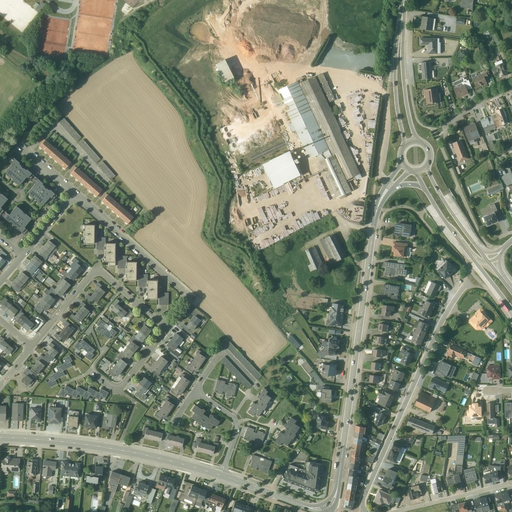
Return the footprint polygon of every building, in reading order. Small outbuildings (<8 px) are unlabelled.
[(460,8),(472,9),(473,0),(461,0),(460,7),(460,8)] [(37,3),(33,8),(38,13),(44,5),(41,2),(39,5),(37,3)] [(422,17),(420,29),(432,31),(434,18),(422,17)] [(419,38),(419,45),(428,45),(428,54),(437,54),(440,53),(440,43),(437,43),(437,38),(419,38)] [(233,78),(224,60),(215,65),(224,83),(233,78)] [(497,62),(496,61),(495,62),(495,63),(494,63),(495,66),(495,67),(491,69),(495,77),(499,75),(500,78),(508,75),(503,63),(502,60),(497,62)] [(432,63),(432,62),(419,63),(419,64),(420,64),(422,79),(421,79),(421,81),(433,79),(433,78),(432,78),(431,63),(432,63)] [(473,78),(476,88),(487,84),(485,80),(489,79),(486,72),(477,76),(476,73),(471,75),(473,78)] [(280,94),(272,98),(275,104),(283,100),(287,111),(286,111),(309,159),(317,155),(320,162),(317,163),(334,200),(340,197),(341,199),(347,196),(346,194),(355,190),(350,179),(356,176),(357,180),(362,177),(340,130),(341,130),(330,107),(328,104),(335,100),(331,91),(323,74),(315,77),(315,76),(303,82),(301,80),(278,90),(280,94)] [(457,98),(469,94),(467,90),(472,88),(468,80),(467,81),(466,79),(465,80),(464,78),(451,83),(457,98)] [(438,88),(424,90),(424,95),(426,95),(427,104),(440,103),(438,88)] [(505,118),(502,109),(501,109),(502,109),(497,111),(497,114),(492,116),(496,128),(496,129),(503,126),(508,124),(507,123),(511,122),(509,117),(505,118)] [(490,131),(496,128),(492,116),(488,117),(480,120),(486,135),(491,133),(490,131)] [(475,124),(464,128),(469,142),(476,139),(480,137),(475,124)] [(39,146),(39,147),(44,152),(51,144),(45,139),(45,140),(39,146)] [(462,140),(452,143),(458,159),(459,159),(460,162),(468,159),(462,140)] [(56,149),(51,144),(44,152),(49,156),(56,149)] [(61,153),(56,149),(49,156),(54,161),(61,153)] [(290,151),(262,164),(274,188),(301,175),(290,151)] [(66,158),(61,153),(54,161),(60,165),(66,158)] [(4,173),(11,178),(12,178),(13,179),(13,180),(19,186),(26,177),(30,180),(33,176),(26,169),(25,170),(23,168),(22,168),(21,167),(21,166),(19,164),(19,163),(10,155),(6,160),(11,164),(4,173)] [(71,162),(66,158),(60,165),(65,169),(71,163),(71,162)] [(70,174),(75,179),(82,171),(77,167),(76,168),(70,174)] [(87,176),(82,171),(75,179),(80,183),(87,176)] [(92,180),(87,176),(80,183),(85,188),(92,180)] [(35,177),(31,182),(34,185),(27,193),(34,198),(35,198),(36,199),(36,200),(42,206),(49,198),(55,202),(59,198),(49,190),(49,191),(46,189),(45,189),(44,187),(44,186),(42,184),(35,177)] [(97,185),(92,180),(85,188),(90,192),(97,185)] [(501,183),(487,190),(489,195),(496,192),(496,193),(500,191),(499,191),(504,189),(501,183)] [(102,189),(97,185),(90,192),(96,197),(96,196),(102,190),(102,189)] [(106,206),(113,198),(108,194),(107,195),(101,201),(106,206)] [(111,211),(118,203),(113,198),(106,206),(111,211)] [(117,215),(123,207),(118,203),(111,211),(117,215)] [(491,206),(480,210),(483,217),(482,217),(484,223),(485,222),(487,226),(488,226),(489,226),(490,225),(491,224),(498,221),(495,214),(498,213),(494,204),(491,205),(491,206)] [(9,215),(6,212),(2,217),(9,223),(10,222),(12,224),(13,223),(15,225),(15,226),(17,228),(16,229),(26,237),(29,232),(24,227),(31,219),(29,217),(30,216),(27,214),(27,215),(25,214),(23,214),(23,213),(22,212),(21,210),(22,209),(19,207),(18,208),(16,206),(9,215)] [(117,215),(122,220),(128,212),(123,207),(117,215)] [(122,220),(127,224),(133,217),(134,217),(128,212),(122,220)] [(398,225),(396,224),(394,235),(409,237),(411,225),(404,224),(398,223),(398,225)] [(96,239),(96,237),(96,233),(94,233),(94,225),(84,225),(84,244),(94,244),(94,239),(96,239)] [(335,234),(320,241),(332,264),(346,257),(335,234)] [(43,246),(52,254),(53,254),(56,249),(55,248),(58,245),(52,240),(51,242),(48,240),(43,246)] [(408,244),(393,242),(393,246),(394,246),(393,250),(395,250),(394,252),(394,255),(406,257),(407,257),(408,252),(407,251),(408,244)] [(433,246),(439,253),(443,249),(437,242),(433,246)] [(117,257),(117,256),(117,252),(115,252),(115,244),(105,244),(104,250),(104,262),(114,262),(115,257),(117,257)] [(39,255),(45,261),(47,257),(49,258),(52,254),(43,246),(38,252),(40,254),(39,255)] [(315,246),(305,250),(311,264),(308,266),(311,272),(324,265),(315,246)] [(64,251),(58,258),(60,260),(66,253),(64,251)] [(30,262),(39,269),(42,265),(42,264),(45,261),(39,255),(37,258),(35,256),(30,262)] [(69,267),(78,274),(83,268),(81,267),(82,265),(74,258),(71,261),(73,263),(69,267)] [(436,269),(445,279),(449,275),(451,273),(455,269),(446,260),(444,261),(443,260),(436,266),(437,268),(436,269)] [(25,271),(31,277),(33,279),(36,275),(35,274),(39,269),(30,262),(24,268),(27,270),(25,271)] [(135,275),(138,275),(138,274),(138,270),(136,270),(136,262),(126,262),(125,268),(125,280),(135,280),(135,275)] [(405,265),(385,262),(384,267),(386,267),(385,275),(390,276),(398,277),(398,275),(406,276),(407,270),(405,270),(405,265)] [(63,276),(69,281),(70,279),(73,281),(78,274),(69,267),(66,272),(64,270),(61,274),(63,276)] [(16,277),(25,285),(29,281),(28,280),(31,277),(25,271),(23,274),(21,272),(16,277)] [(57,284),(58,284),(65,290),(70,285),(67,283),(69,281),(63,276),(57,284)] [(11,288),(18,293),(21,289),(25,285),(16,277),(11,283),(13,286),(11,288)] [(156,294),(159,294),(159,292),(159,288),(156,288),(156,280),(146,280),(146,286),(146,299),(156,299),(156,294)] [(439,291),(442,286),(432,282),(429,281),(424,292),(426,293),(426,294),(435,297),(438,291),(439,291)] [(98,287),(94,292),(99,297),(104,292),(101,289),(103,287),(97,282),(95,285),(98,287)] [(396,286),(383,284),(381,295),(391,296),(398,295),(398,294),(399,294),(399,290),(400,284),(396,283),(396,286)] [(51,287),(48,291),(54,295),(56,293),(60,297),(65,290),(58,284),(54,289),(51,287)] [(41,298),(50,305),(55,299),(53,297),(54,295),(48,291),(46,288),(43,292),(45,293),(41,298)] [(85,297),(93,303),(95,301),(96,301),(99,297),(94,292),(90,296),(87,294),(85,297)] [(6,312),(13,304),(8,300),(8,301),(4,298),(0,302),(0,304),(2,306),(0,308),(6,312)] [(41,312),(43,310),(45,311),(50,305),(41,298),(37,302),(38,303),(35,307),(41,312)] [(111,309),(116,314),(121,308),(116,304),(119,301),(116,299),(109,307),(111,309)] [(426,300),(423,308),(432,311),(433,309),(435,305),(426,300)] [(82,306),(78,311),(84,316),(86,318),(90,313),(89,312),(91,309),(81,301),(79,304),(82,306)] [(15,317),(20,311),(21,309),(14,303),(13,304),(6,312),(11,317),(13,315),(15,317)] [(329,313),(343,315),(345,305),(332,303),(332,307),(330,307),(329,313)] [(395,306),(383,305),(381,315),(390,316),(391,310),(392,311),(394,311),(395,306)] [(121,308),(116,314),(121,318),(122,318),(123,320),(125,318),(131,312),(131,311),(128,309),(125,312),(121,308)] [(190,321),(196,326),(200,320),(203,315),(195,308),(190,314),(194,316),(190,321)] [(432,311),(423,308),(420,314),(429,318),(431,314),(432,311)] [(481,308),(468,320),(470,321),(468,322),(476,330),(482,330),(486,326),(486,327),(492,321),(485,314),(486,313),(481,308)] [(16,321),(22,326),(27,319),(23,315),(24,314),(20,311),(15,317),(17,318),(16,321)] [(71,313),(69,316),(78,323),(79,321),(80,322),(84,316),(78,311),(74,316),(71,313)] [(133,314),(131,312),(125,318),(127,321),(129,318),(133,314)] [(342,326),(343,315),(329,313),(328,321),(330,321),(329,324),(342,326)] [(27,319),(22,326),(27,330),(29,328),(32,330),(36,324),(33,321),(32,322),(27,319)] [(105,323),(100,319),(96,324),(97,326),(95,329),(100,333),(101,331),(105,332),(107,330),(106,329),(102,326),(105,323)] [(62,330),(68,335),(72,330),(73,331),(75,328),(65,321),(63,323),(66,325),(62,330)] [(139,330),(145,336),(150,330),(148,329),(150,326),(144,321),(140,326),(141,327),(139,330)] [(181,326),(187,331),(188,329),(191,331),(196,326),(190,321),(186,326),(183,323),(181,326)] [(426,332),(429,325),(420,321),(417,328),(426,332)] [(389,325),(379,323),(378,330),(388,331),(389,325)] [(101,331),(100,333),(108,339),(110,336),(112,337),(116,332),(111,328),(109,331),(107,330),(105,332),(101,331)] [(420,344),(426,332),(417,328),(413,335),(410,334),(409,339),(420,344)] [(134,334),(131,338),(137,342),(139,341),(141,342),(145,336),(139,330),(136,329),(135,331),(137,333),(135,335),(134,334)] [(61,338),(64,341),(68,335),(62,330),(58,335),(55,333),(53,335),(59,340),(61,338)] [(170,339),(178,344),(180,346),(184,342),(182,341),(185,337),(179,332),(177,335),(175,333),(170,339)] [(288,339),(296,348),(300,345),(292,335),(288,339)] [(329,347),(339,348),(340,347),(339,347),(340,340),(341,339),(337,339),(337,337),(335,336),(334,339),(330,338),(329,342),(327,341),(327,340),(318,339),(318,340),(322,346),(326,346),(329,347)] [(387,337),(378,336),(377,343),(386,344),(387,337)] [(131,338),(125,346),(133,353),(138,346),(136,345),(137,342),(131,338)] [(89,345),(82,339),(79,343),(77,341),(73,346),(78,350),(81,347),(82,349),(84,346),(88,347),(89,345)] [(166,349),(178,358),(181,354),(179,353),(181,351),(176,347),(178,344),(170,339),(165,345),(167,347),(166,349)] [(46,352),(53,357),(57,352),(54,349),(56,347),(50,342),(48,345),(51,347),(46,352)] [(8,345),(3,350),(8,354),(10,351),(12,353),(17,348),(15,345),(12,348),(8,345)] [(84,346),(82,349),(84,350),(87,352),(84,355),(89,360),(93,355),(92,353),(94,350),(89,345),(88,347),(84,346)] [(451,345),(448,351),(449,352),(448,355),(455,358),(456,356),(463,359),(464,357),(467,358),(468,357),(472,359),(471,361),(473,361),(472,363),(478,366),(481,359),(451,345)] [(120,352),(118,354),(124,359),(126,357),(128,359),(133,353),(125,346),(123,348),(120,352)] [(329,354),(329,347),(326,346),(320,351),(324,356),(327,354),(329,354)] [(409,365),(414,354),(409,352),(410,349),(403,346),(401,351),(405,353),(402,361),(409,365)] [(339,353),(339,348),(329,347),(329,354),(338,355),(338,353),(339,353)] [(192,359),(200,364),(204,358),(202,356),(204,354),(198,349),(195,353),(196,354),(192,359)] [(386,350),(374,349),(373,356),(382,357),(383,354),(386,354),(386,350)] [(40,354),(38,357),(46,364),(48,362),(49,362),(53,357),(46,352),(43,357),(40,354)] [(115,364),(121,370),(126,364),(123,361),(124,359),(118,354),(115,358),(118,360),(115,364)] [(65,362),(61,364),(64,370),(72,366),(70,362),(72,361),(69,355),(63,358),(65,362)] [(155,362),(164,369),(168,364),(167,363),(170,360),(164,355),(162,357),(160,355),(155,362)] [(37,360),(33,365),(40,371),(44,365),(44,366),(46,364),(38,357),(36,359),(37,360)] [(193,370),(195,371),(200,364),(192,359),(189,365),(188,364),(185,368),(191,372),(193,370)] [(302,365),(308,373),(313,370),(307,361),(302,365)] [(151,372),(157,376),(160,373),(161,373),(164,369),(155,362),(150,368),(152,370),(151,372)] [(109,367),(110,368),(107,371),(107,372),(113,377),(115,374),(117,376),(121,370),(115,364),(112,363),(109,367)] [(439,363),(436,370),(442,373),(442,374),(445,375),(446,374),(450,376),(454,368),(449,366),(450,364),(447,363),(445,366),(439,363)] [(55,372),(54,373),(57,379),(64,375),(62,371),(64,370),(61,364),(53,368),(55,372)] [(337,366),(319,364),(318,371),(321,374),(335,376),(337,366)] [(27,368),(24,370),(30,375),(32,373),(35,376),(36,374),(37,376),(41,371),(40,371),(33,365),(29,370),(27,368)] [(499,365),(488,365),(488,368),(487,368),(487,377),(492,377),(492,379),(500,379),(499,365)] [(405,374),(393,368),(389,375),(392,377),(402,381),(403,379),(405,374)] [(25,375),(21,380),(27,385),(29,387),(33,382),(34,381),(35,379),(34,379),(35,379),(30,375),(24,370),(22,373),(25,375)] [(46,382),(49,388),(57,384),(55,380),(57,379),(54,373),(48,376),(50,380),(48,381),(46,382)] [(175,381),(175,382),(184,388),(189,381),(187,379),(188,377),(182,373),(179,377),(178,376),(175,381)] [(383,376),(370,374),(369,381),(379,383),(379,380),(382,380),(383,376)] [(139,384),(148,390),(151,386),(151,385),(153,381),(147,376),(146,378),(143,377),(139,384)] [(397,390),(402,381),(392,377),(388,386),(397,390)] [(433,377),(428,387),(437,391),(438,389),(445,393),(449,384),(433,377)] [(215,385),(225,388),(226,384),(224,384),(225,381),(217,379),(215,385)] [(175,382),(169,392),(175,396),(177,393),(180,395),(184,388),(175,382)] [(228,385),(226,384),(225,388),(234,391),(236,384),(228,382),(228,385)] [(148,390),(139,384),(134,389),(136,391),(134,393),(143,400),(146,396),(144,395),(148,390)] [(63,389),(61,388),(58,394),(64,397),(66,393),(68,394),(70,395),(73,389),(65,385),(63,389)] [(213,392),(221,394),(222,392),(224,392),(225,388),(215,385),(213,392)] [(75,390),(73,389),(70,395),(76,398),(77,394),(80,395),(81,396),(84,390),(77,386),(75,390)] [(331,397),(332,389),(329,389),(329,387),(322,386),(321,392),(322,392),(321,396),(320,402),(332,403),(332,398),(331,397)] [(84,390),(81,396),(87,399),(89,395),(91,396),(93,397),(96,391),(88,387),(87,391),(84,390)] [(251,405),(247,412),(252,416),(254,413),(259,416),(262,413),(264,414),(266,411),(265,410),(268,405),(269,406),(272,402),(270,400),(272,397),(267,394),(268,391),(263,387),(258,394),(257,394),(256,396),(259,399),(258,399),(258,400),(256,403),(255,404),(252,402),(250,404),(251,405)] [(96,391),(93,397),(99,400),(101,396),(103,397),(105,398),(108,392),(100,388),(98,392),(96,391)] [(225,388),(224,392),(225,392),(225,395),(233,397),(234,391),(225,388)] [(377,403),(389,408),(395,396),(380,389),(378,395),(377,398),(379,399),(377,403)] [(421,391),(414,405),(430,412),(436,398),(431,396),(421,391)] [(161,406),(169,412),(173,405),(171,403),(172,401),(166,396),(163,400),(162,400),(160,403),(158,402),(157,403),(161,406)] [(11,420),(22,421),(23,403),(12,403),(11,420)] [(481,415),(481,405),(478,405),(478,403),(473,403),(473,405),(469,405),(470,411),(467,411),(467,416),(470,416),(470,417),(471,418),(471,419),(472,419),(473,420),(474,420),(475,419),(475,418),(476,418),(476,417),(476,420),(481,420),(481,417),(482,417),(482,415),(481,415)] [(487,418),(487,424),(495,424),(494,418),(495,418),(495,417),(494,417),(493,403),(495,403),(487,403),(487,418)] [(47,422),(59,423),(59,422),(60,417),(60,407),(56,407),(56,404),(50,404),(50,407),(49,406),(47,422)] [(202,425),(209,430),(212,425),(215,427),(219,421),(212,417),(212,415),(210,414),(208,417),(202,414),(204,410),(202,408),(201,409),(194,405),(191,410),(193,412),(190,417),(197,422),(197,423),(201,426),(202,425)] [(153,415),(160,419),(161,417),(164,419),(169,412),(161,406),(157,412),(156,411),(153,415)] [(36,421),(40,421),(41,409),(41,408),(31,407),(30,418),(36,419),(36,421)] [(78,411),(67,410),(67,414),(68,415),(67,420),(66,425),(76,426),(78,415),(78,411)] [(101,428),(109,429),(108,429),(108,427),(114,428),(116,415),(112,414),(112,413),(104,412),(101,428)] [(385,414),(380,412),(379,414),(378,413),(377,413),(375,416),(376,416),(374,421),(376,422),(375,424),(380,426),(380,424),(382,425),(386,417),(384,416),(385,414)] [(97,415),(85,414),(83,426),(88,427),(88,426),(91,427),(90,427),(95,428),(97,415)] [(327,421),(328,417),(318,414),(316,423),(317,424),(317,427),(327,429),(327,428),(328,428),(329,425),(328,424),(328,421),(327,421)] [(435,426),(410,416),(407,425),(432,435),(435,426)] [(279,435),(275,441),(280,445),(282,442),(288,446),(292,439),(293,439),(297,434),(296,434),(300,427),(295,423),(297,421),(291,417),(287,424),(286,423),(284,426),(287,428),(284,433),(281,431),(279,434),(279,435)] [(356,425),(355,431),(365,433),(366,427),(356,425)] [(245,432),(254,436),(255,432),(254,431),(255,429),(247,426),(245,432)] [(148,428),(143,427),(141,434),(144,435),(144,437),(152,439),(154,431),(148,429),(148,428)] [(257,433),(255,432),(254,436),(264,439),(266,433),(258,430),(257,433)] [(160,432),(154,431),(152,439),(159,441),(160,439),(163,440),(165,432),(160,431),(160,432)] [(355,431),(355,437),(367,440),(367,438),(365,438),(365,437),(363,437),(364,434),(365,435),(365,433),(355,431)] [(169,433),(165,432),(163,440),(165,440),(164,443),(173,445),(175,436),(169,435),(169,433)] [(251,439),(253,440),(254,436),(245,432),(242,439),(250,441),(251,439)] [(461,475),(466,435),(448,436),(448,440),(447,443),(458,443),(455,474),(446,477),(449,487),(456,485),(456,487),(462,486),(462,485),(463,485),(461,475)] [(175,436),(173,445),(181,447),(182,444),(184,445),(186,437),(182,436),(181,438),(175,436)] [(254,443),(261,446),(264,439),(254,436),(253,440),(255,440),(254,443)] [(196,451),(204,452),(206,444),(200,442),(201,439),(196,438),(194,447),(197,448),(196,451)] [(395,441),(392,448),(400,452),(404,453),(408,445),(399,442),(399,443),(395,441)] [(206,444),(204,452),(212,454),(212,452),(215,453),(218,443),(216,443),(213,442),(212,445),(206,444)] [(400,452),(392,448),(387,458),(391,460),(391,461),(395,463),(400,452)] [(253,454),(251,461),(260,464),(262,460),(260,460),(261,457),(253,454)] [(375,457),(369,455),(366,461),(372,463),(375,457)] [(7,471),(19,472),(20,458),(9,458),(9,456),(7,456),(6,458),(1,457),(0,471),(4,471),(4,473),(5,474),(6,474),(7,473),(7,471)] [(264,461),(262,460),(260,464),(270,467),(272,461),(264,458),(264,461)] [(29,472),(29,475),(34,476),(35,472),(37,472),(37,467),(36,467),(37,459),(30,459),(30,462),(27,461),(26,464),(27,465),(27,466),(26,467),(25,472),(29,472)] [(43,460),(41,478),(47,479),(47,476),(51,477),(52,470),(55,470),(56,461),(43,460)] [(60,475),(69,476),(71,463),(67,463),(68,461),(62,461),(60,475)] [(251,461),(249,467),(256,470),(257,467),(259,468),(260,464),(251,461)] [(322,464),(316,463),(316,462),(305,461),(305,469),(302,487),(314,491),(319,489),(322,464)] [(71,463),(69,476),(79,477),(80,463),(75,462),(74,463),(71,463)] [(270,467),(260,464),(259,468),(261,468),(260,471),(268,474),(270,467)] [(281,479),(302,487),(305,469),(290,464),(288,468),(287,468),(284,473),(283,473),(281,479)] [(85,482),(97,483),(98,477),(101,477),(103,466),(95,465),(94,472),(90,472),(89,476),(86,475),(85,482)] [(490,469),(490,471),(493,482),(500,480),(499,476),(500,476),(501,466),(490,465),(490,469)] [(464,470),(467,483),(475,481),(475,480),(477,480),(474,467),(464,470)] [(385,475),(394,480),(398,473),(398,472),(388,468),(385,475)] [(349,475),(361,477),(362,470),(360,470),(350,469),(349,475)] [(108,487),(115,490),(117,485),(120,474),(111,471),(108,479),(109,479),(108,483),(109,483),(108,487)] [(490,471),(483,473),(486,484),(493,482),(490,471)] [(155,487),(163,490),(165,486),(168,476),(160,473),(156,484),(157,484),(155,487)] [(129,477),(120,474),(117,485),(122,487),(123,485),(127,486),(129,477)] [(347,483),(357,485),(362,486),(364,483),(360,481),(361,477),(349,475),(347,483)] [(394,480),(385,475),(381,483),(391,488),(391,487),(393,488),(395,485),(394,484),(393,483),(394,480)] [(168,476),(165,486),(167,487),(165,493),(169,494),(171,488),(173,489),(174,484),(173,483),(174,479),(168,476)] [(190,505),(193,506),(194,504),(200,489),(195,487),(196,485),(186,481),(183,490),(182,489),(178,499),(182,501),(183,502),(184,502),(185,503),(187,504),(188,504),(189,504),(190,505)] [(432,484),(431,484),(433,494),(439,493),(438,492),(444,491),(442,481),(437,483),(432,484)] [(142,494),(146,496),(147,492),(146,491),(148,485),(137,482),(136,485),(134,484),(131,493),(141,496),(142,494)] [(347,483),(347,488),(356,490),(360,491),(361,489),(357,488),(357,487),(357,485),(347,483)] [(419,485),(409,487),(410,490),(408,490),(410,500),(420,497),(419,494),(422,493),(421,489),(420,489),(419,485)] [(146,502),(150,503),(155,489),(151,488),(146,502)] [(200,489),(194,504),(200,506),(202,501),(204,496),(206,491),(205,491),(205,490),(203,489),(202,490),(200,489)] [(396,497),(379,490),(374,501),(383,505),(384,502),(389,504),(390,502),(393,504),(395,501),(399,503),(402,496),(397,494),(396,497)] [(501,492),(505,508),(506,510),(510,509),(508,502),(510,502),(509,500),(511,499),(510,495),(509,495),(508,491),(501,492)] [(501,492),(495,494),(496,498),(494,498),(497,507),(501,506),(502,511),(506,510),(505,508),(501,492)] [(213,508),(218,496),(217,496),(217,495),(216,495),(216,494),(215,494),(215,495),(214,495),(212,493),(210,497),(209,497),(209,498),(207,502),(209,502),(208,504),(207,506),(213,508)] [(224,499),(218,496),(213,508),(211,511),(217,511),(220,511),(224,499)] [(480,498),(483,511),(490,510),(489,505),(487,496),(480,498)] [(171,504),(168,511),(172,511),(177,500),(173,498),(171,504)] [(475,505),(476,511),(482,511),(483,511),(480,498),(474,499),(475,505)] [(343,507),(352,510),(356,501),(354,500),(345,499),(343,507)] [(242,511),(245,505),(234,501),(230,511),(229,511),(223,509),(222,511),(242,511)] [(458,503),(460,511),(466,511),(469,510),(468,505),(467,505),(466,502),(465,501),(458,503)] [(460,511),(458,503),(451,505),(452,509),(451,509),(451,511),(460,511)]
